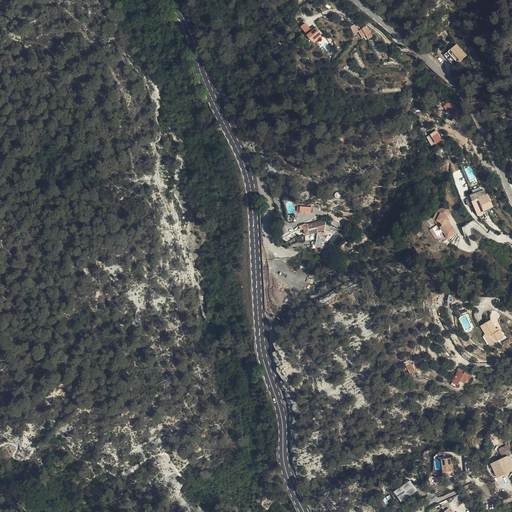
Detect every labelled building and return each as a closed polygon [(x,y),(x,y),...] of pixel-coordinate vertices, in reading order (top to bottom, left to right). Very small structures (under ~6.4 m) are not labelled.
[(358,34),(362,31),(358,25),(354,28),(358,34)] [(369,34),(373,31),(369,25),(365,28),(366,29),(369,34)] [(315,40),(323,32),(318,26),(315,30),(313,28),(312,29),(311,28),(307,31),(307,32),(315,40)] [(325,34),(323,32),(315,40),(317,42),(325,34)] [(444,53),(450,63),(455,59),(457,63),(467,56),(458,44),(444,53)] [(447,111),(452,108),(448,102),(443,106),(447,111)] [(437,130),(426,136),(431,146),(442,140),(437,130)] [(484,190),(473,194),(475,198),(475,200),(481,198),(486,211),(494,208),(489,194),(486,196),(484,190)] [(482,216),(488,213),(486,211),(481,198),(475,200),(475,198),(469,200),(471,205),(477,203),(482,216)] [(297,208),(311,211),(312,206),(301,203),(298,202),(297,208)] [(454,235),(458,232),(449,218),(450,217),(449,216),(452,213),(446,206),(438,212),(434,219),(441,222),(443,225),(449,233),(451,231),(454,235)] [(325,221),(301,223),(303,243),(315,241),(314,247),(318,247),(320,248),(321,242),(323,242),(325,234),(328,233),(329,227),(324,226),(325,221)] [(340,226),(334,221),(331,225),(337,230),(340,226)] [(449,238),(454,235),(451,231),(449,233),(443,225),(441,227),(446,233),(449,238)] [(429,230),(435,239),(438,237),(432,228),(429,230)] [(499,331),(498,329),(492,320),(483,327),(488,335),(487,337),(489,340),(493,338),(497,344),(507,337),(502,330),(499,331)] [(409,360),(403,363),(410,374),(415,371),(409,360)] [(471,372),(464,370),(458,389),(465,391),(467,384),(472,386),(473,384),(475,385),(477,376),(471,374),(471,372)] [(498,382),(499,376),(488,372),(486,379),(498,382)] [(508,445),(498,448),(500,456),(510,453),(508,445)] [(511,457),(511,454),(493,462),(493,463),(500,477),(511,470),(511,457)] [(442,470),(451,468),(450,455),(440,457),(442,470)] [(401,495),(400,496),(400,500),(416,489),(410,479),(393,489),(396,491),(398,489),(399,489),(401,489),(402,490),(402,491),(402,493),(402,494),(401,495)]
